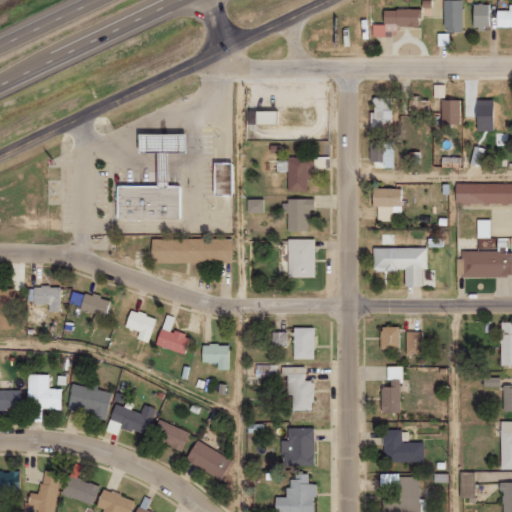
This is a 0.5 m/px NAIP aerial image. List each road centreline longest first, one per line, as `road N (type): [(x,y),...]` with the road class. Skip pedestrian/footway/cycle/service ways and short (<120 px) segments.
road 1 (residential): [(511,305),(240,305),(39,252),(0,252)]
road 2 (residential): [(352,511),(350,70)]
road 3 (residential): [(0,155),(328,0)]
road 4 (residential): [(511,70),(241,66),(226,47)]
road 5 (residential): [(210,511),(114,451),(0,437)]
road 6 (trunk): [(0,88),(176,0)]
